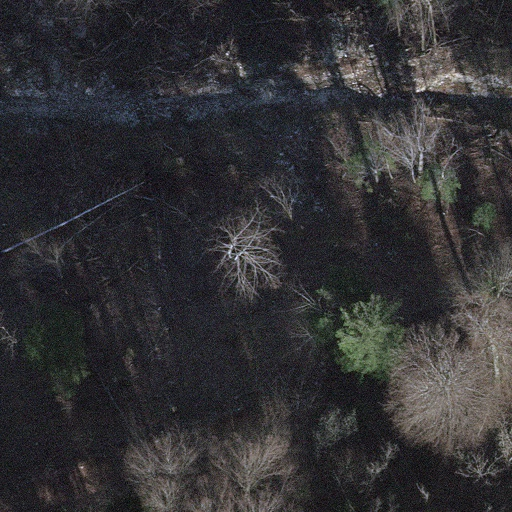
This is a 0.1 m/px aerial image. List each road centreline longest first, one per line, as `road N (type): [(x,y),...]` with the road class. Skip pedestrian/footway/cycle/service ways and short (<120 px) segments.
road 1 (track): [(0,504),(54,480),(511,340)]
road 2 (track): [(0,99),(367,77),(511,90)]
